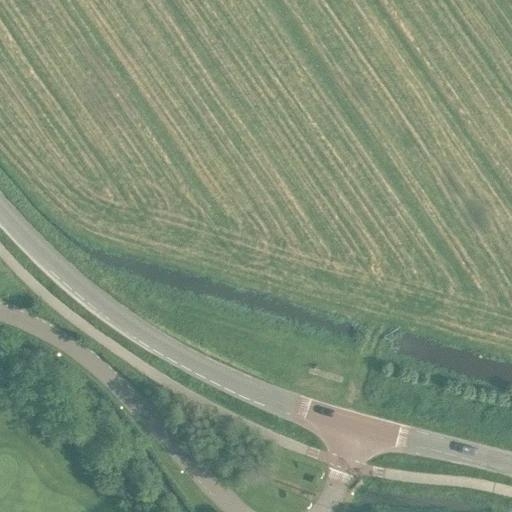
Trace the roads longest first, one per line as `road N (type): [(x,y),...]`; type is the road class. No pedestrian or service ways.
road 1 (tertiary): [(356,431),(209,376),(158,346),(92,300),(0,207)]
road 2 (tertiary): [(511,472),(356,431)]
